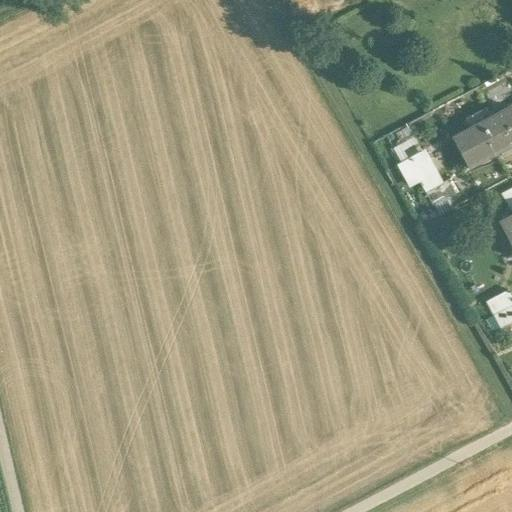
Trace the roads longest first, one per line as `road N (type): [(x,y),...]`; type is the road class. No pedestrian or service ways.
road 1 (track): [(279,0),(511,404)]
road 2 (track): [(360,511),(511,431)]
